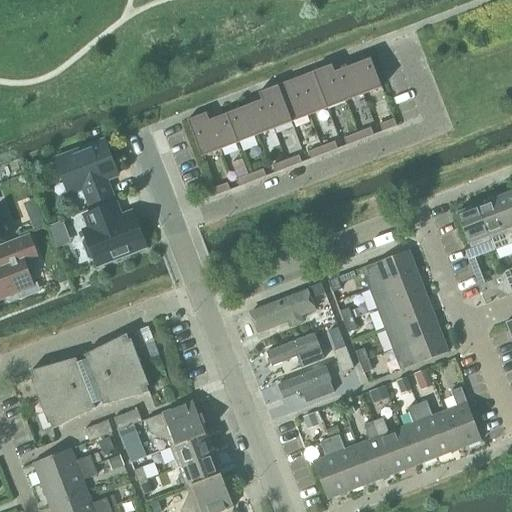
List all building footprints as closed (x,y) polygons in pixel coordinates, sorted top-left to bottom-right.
[(353,65),(364,95),(382,88),(371,58),(353,65)] [(346,102),(335,72),(332,65),(313,72),(328,109),(346,102)] [(346,102),(364,95),(353,65),(335,72),(346,102)] [(310,116),(328,109),(313,72),(295,79),(310,116)] [(292,123),(310,116),(295,79),(278,86),(292,123)] [(273,130),(292,123),(278,86),(259,93),(262,100),(273,130)] [(256,136),(273,130),(262,100),(245,107),(256,136)] [(238,143),(256,136),(245,107),(227,114),(238,143)] [(221,150),(210,120),(207,113),(187,121),(201,158),(221,150)] [(221,150),(238,143),(227,114),(210,120),(221,150)] [(383,132),(397,126),(394,119),(380,125),(383,132)] [(357,133),(360,141),(374,135),(371,128),(357,133)] [(347,146),(360,141),(357,133),(344,138),(347,146)] [(322,147),(325,154),(338,149),(335,142),(322,147)] [(117,173),(106,143),(68,158),(66,154),(55,158),(62,177),(67,176),(74,194),(83,191),(89,205),(113,196),(106,177),(117,173)] [(311,159),(325,154),(322,147),(308,152),(311,159)] [(286,161),(289,168),(302,163),(299,155),(286,161)] [(275,173),(289,168),(286,161),(272,166),(275,173)] [(250,174),(253,182),(266,177),(263,169),(250,174)] [(239,187),(253,182),(250,174),(237,180),(239,187)] [(216,196),(230,190),(228,183),(213,189),(216,196)] [(511,233),(511,232),(511,192),(498,198),(511,233)] [(498,198),(478,206),(491,241),(495,250),(511,243),(511,233),(498,198)] [(123,221),(116,204),(84,216),(91,233),(86,236),(86,238),(84,239),(82,243),(88,259),(92,261),(95,259),(97,266),(146,248),(134,217),(123,221)] [(470,249),(491,241),(478,206),(456,214),(456,215),(457,215),(468,243),(467,243),(467,245),(469,244),(470,249)] [(40,212),(29,216),(34,229),(45,224),(40,212)] [(0,239),(14,234),(6,213),(0,214),(0,239)] [(3,262),(0,263),(0,299),(6,297),(7,301),(12,302),(19,300),(41,291),(38,282),(32,285),(28,273),(31,272),(33,268),(31,261),(38,259),(30,237),(1,248),(5,258),(3,262)] [(370,289),(417,271),(409,251),(362,269),(370,289)] [(378,309),(425,292),(417,271),(370,289),(378,309)] [(333,293),(341,289),(337,278),(328,282),(333,293)] [(492,281),(479,286),(482,294),(485,304),(491,301),(490,299),(498,296),(495,289),(492,281)] [(321,283),(310,288),(314,297),(325,293),(321,283)] [(385,330),(432,312),(425,292),(378,309),(385,330)] [(307,293),(250,315),(256,331),(313,309),(307,293)] [(344,322),(353,319),(349,309),(340,312),(344,322)] [(393,350),(440,332),(432,312),(385,330),(393,350)] [(353,319),(344,322),(349,333),(357,330),(353,319)] [(440,332),(393,350),(401,371),(448,353),(440,332)] [(53,430),(96,409),(103,406),(149,393),(127,335),(84,356),(76,359),(31,372),(53,430)] [(313,336),(268,353),(273,364),(299,354),(301,360),(319,353),(313,336)] [(345,347),(334,351),(338,362),(349,358),(345,347)] [(360,362),(369,359),(365,349),(356,352),(360,362)] [(349,358),(338,362),(342,373),(354,369),(349,358)] [(369,359),(360,362),(364,373),(373,370),(369,359)] [(324,368),(280,385),(284,396),(302,389),(307,401),(333,390),(324,368)] [(415,375),(418,383),(430,379),(426,371),(415,375)] [(397,383),(402,395),(412,392),(407,379),(397,383)] [(374,405),(389,399),(385,388),(370,394),(374,405)] [(457,407),(445,412),(459,449),(482,440),(461,388),(451,392),(457,407)] [(427,401),(417,405),(437,458),(459,449),(445,412),(433,417),(427,401)] [(150,434),(169,442),(171,448),(206,435),(193,402),(145,421),(150,434)] [(413,424),(401,429),(415,466),(437,458),(417,405),(408,409),(413,424)] [(119,431),(142,422),(137,409),(114,419),(119,431)] [(383,418),(373,422),(394,474),(415,466),(401,429),(389,434),(383,418)] [(89,442),(113,433),(108,421),(85,430),(89,442)] [(370,441),(358,446),(372,483),(394,474),(373,422),(364,426),(370,441)] [(337,426),(326,431),(329,439),(349,491),(372,483),(358,446),(345,450),(339,435),(340,435),(337,426)] [(120,434),(119,434),(121,437),(126,448),(141,442),(134,427),(120,434)] [(179,468),(213,455),(206,435),(171,448),(175,460),(170,462),(173,468),(178,466),(179,468)] [(326,458),(313,463),(327,500),(349,491),(329,439),(320,442),(326,458)] [(141,442),(126,448),(132,463),(147,457),(141,442)] [(71,449),(33,464),(41,485),(94,466),(102,463),(98,453),(75,462),(71,449)] [(186,488),(221,475),(213,455),(179,468),(186,488)] [(112,470),(124,466),(121,456),(108,460),(112,470)] [(94,466),(41,485),(49,507),(87,493),(83,481),(98,475),(94,466)] [(139,483),(147,480),(143,468),(134,471),(139,483)] [(221,475),(186,488),(189,494),(180,511),(221,511),(234,507),(221,475)] [(147,480),(139,483),(144,496),(152,492),(147,480)] [(87,493),(49,507),(51,511),(100,511),(111,508),(118,505),(114,496),(92,504),(87,493)]
